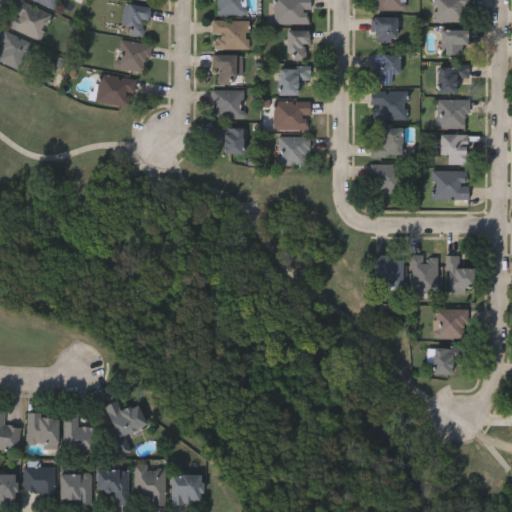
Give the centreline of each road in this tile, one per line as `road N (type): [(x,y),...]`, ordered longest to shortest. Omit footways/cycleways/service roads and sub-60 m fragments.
road 1 (residential): [(502,0),(497,354),(491,396),(459,415)]
road 2 (residential): [(341,0),(339,179),(348,211),(371,222),(498,222)]
road 3 (residential): [(187,0),(186,110),(166,138)]
